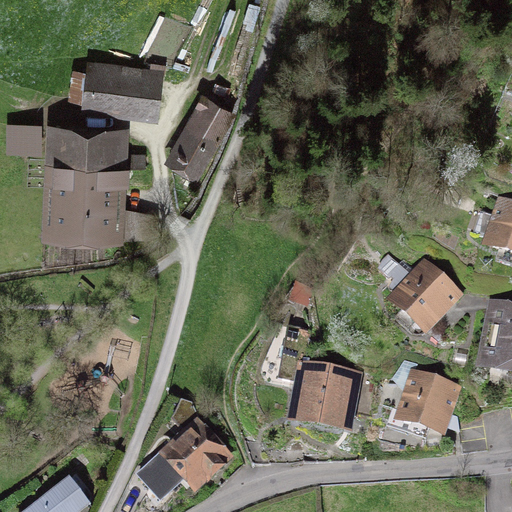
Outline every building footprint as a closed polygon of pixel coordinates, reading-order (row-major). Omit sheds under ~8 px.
[(156,117),(161,73),(88,65),(83,108),(156,117)] [(220,141),(231,111),(202,95),(189,123),(193,125),(173,160),(194,172),(214,137),(220,141)] [(48,163),(45,225),(109,228),(114,131),(61,129),(60,163),(48,163)] [(511,205),(501,202),(487,245),(511,253),(511,205)] [(156,218),(123,211),(123,238),(157,237),(156,218)] [(423,267),(393,301),(426,331),(456,298),(423,267)] [(511,369),(511,313),(498,311),(487,364),(511,369)] [(281,362),(278,382),(302,386),(311,332),(287,328),(284,348),(281,348),(279,361),(281,362)] [(413,376),(399,419),(442,433),(456,390),(413,376)] [(307,377),(301,419),(343,425),(349,383),(307,377)] [(189,436),(167,457),(194,486),(227,456),(200,428),(203,426),(192,404),(181,402),(172,418),(189,436)] [(244,439),(253,464),(269,464),(259,433),(244,439)] [(158,458),(138,476),(149,489),(169,470),(158,458)] [(27,511),(86,511),(89,505),(87,503),(94,497),(76,474),(27,511)]
